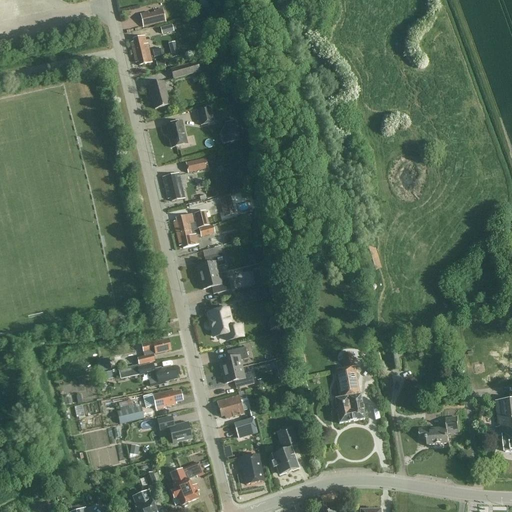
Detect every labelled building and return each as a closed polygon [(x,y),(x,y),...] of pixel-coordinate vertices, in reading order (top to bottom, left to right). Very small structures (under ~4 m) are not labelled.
[(166,22),(163,9),(154,11),(155,13),(149,14),(149,13),(140,15),(143,28),(166,22)] [(172,27),(172,26),(160,29),(162,35),(174,32),(173,31),(177,30),(176,26),(172,27)] [(139,66),(152,63),(148,45),(146,45),(145,37),(133,39),(133,42),(131,43),(136,63),(139,62),(139,66)] [(175,43),(169,44),(172,59),(178,57),(175,43)] [(162,49),(153,51),(154,58),(163,55),(162,49)] [(200,72),(198,62),(171,70),(174,80),(200,72)] [(151,98),(152,97),(156,110),(171,106),(164,82),(148,86),(151,98)] [(209,107),(198,110),(199,110),(197,111),(201,126),(214,123),(211,107),(209,108),(209,107)] [(172,148),(188,144),(182,122),(167,125),(172,148)] [(225,125),(229,143),(239,141),(234,122),(224,124),(225,125)] [(188,174),(208,169),(206,159),(185,163),(188,174)] [(172,203),(185,199),(178,173),(163,177),(168,199),(171,199),(172,203)] [(220,199),(225,217),(236,214),(231,196),(220,199)] [(206,220),(203,212),(193,215),(195,222),(192,223),(192,224),(190,215),(176,218),(177,222),(174,222),(177,235),(194,230),(206,227),(207,227),(207,225),(216,222),(215,218),(206,220)] [(215,234),(213,225),(206,227),(194,230),(177,235),(180,247),(183,246),(184,250),(198,246),(195,236),(201,235),(202,237),(215,234)] [(215,237),(216,245),(228,243),(227,235),(215,237)] [(376,249),(364,252),(366,258),(360,260),(364,272),(369,270),(370,271),(382,268),(376,249)] [(251,265),(263,263),(261,252),(249,255),(251,265)] [(200,279),(220,274),(218,267),(226,265),(223,254),(207,258),(209,265),(197,268),(200,279)] [(351,264),(341,265),(342,277),(352,276),(351,264)] [(220,274),(200,279),(203,291),(214,288),(216,294),(231,290),(229,279),(221,281),(220,274)] [(268,296),(267,289),(260,291),(261,298),(268,296)] [(301,307),(296,316),(303,320),(308,311),(301,307)] [(228,309),(209,314),(214,337),(226,334),(228,341),(243,337),(241,326),(233,328),(228,309)] [(139,366),(154,362),(155,362),(154,355),(171,351),(169,340),(159,343),(158,340),(141,344),(143,354),(144,353),(145,357),(137,358),(139,366)] [(241,361),(249,359),(246,347),(230,351),(232,358),(220,361),(223,373),(243,368),(241,361)] [(402,349),(385,352),(386,358),(389,357),(391,372),(401,370),(399,357),(403,357),(402,349)] [(154,363),(139,367),(138,367),(140,376),(148,374),(151,388),(165,385),(165,383),(178,380),(175,367),(162,370),(161,368),(155,369),(154,363)] [(243,368),(223,373),(226,384),(238,381),(239,388),(255,384),(252,373),(244,374),(243,368)] [(339,400),(335,401),(338,425),(365,420),(361,397),(359,397),(355,369),(354,369),(348,370),(335,372),(336,381),(339,400)] [(111,371),(103,372),(105,380),(113,378),(111,371)] [(241,401),(247,399),(245,391),(238,393),(239,396),(218,402),(222,417),(225,416),(226,419),(245,413),(241,401)] [(174,406),(174,404),(183,402),(181,392),(173,394),(173,392),(153,396),(156,408),(156,410),(174,406)] [(148,410),(156,408),(153,396),(145,398),(148,410)] [(511,400),(496,402),(496,404),(498,428),(500,428),(501,437),(503,437),(505,454),(511,452),(511,400)] [(98,402),(77,405),(79,417),(83,416),(92,468),(119,463),(112,426),(103,428),(98,402)] [(257,406),(251,408),(254,416),(260,414),(257,406)] [(116,418),(118,425),(144,418),(141,407),(124,411),(125,416),(116,418)] [(193,440),(189,423),(175,427),(173,417),(158,421),(161,433),(171,430),(174,444),(193,440)] [(242,422),(233,424),(236,434),(244,432),(246,438),(257,435),(253,419),(242,422)] [(446,428),(419,430),(420,441),(427,441),(427,446),(448,445),(448,435),(459,434),(458,419),(446,419),(446,428)] [(292,448),(299,446),(294,428),(277,433),(282,449),(279,450),(279,452),(273,454),(275,462),(271,463),(273,469),(277,468),(279,474),(283,475),(298,471),(292,448)] [(140,447),(132,446),(130,455),(138,456),(140,447)] [(264,481),(259,455),(239,459),(241,469),(243,469),(247,485),(264,481)] [(183,469),(170,474),(174,486),(173,486),(174,490),(171,491),(174,499),(173,500),(175,505),(181,503),(182,506),(183,506),(185,508),(188,507),(188,504),(197,501),(194,494),(198,493),(195,486),(190,488),(187,480),(197,476),(197,478),(204,475),(199,463),(183,470),(183,469)] [(149,488),(157,485),(153,473),(145,476),(149,488)] [(156,511),(148,492),(133,498),(136,507),(135,507),(135,509),(135,511),(156,511)]
